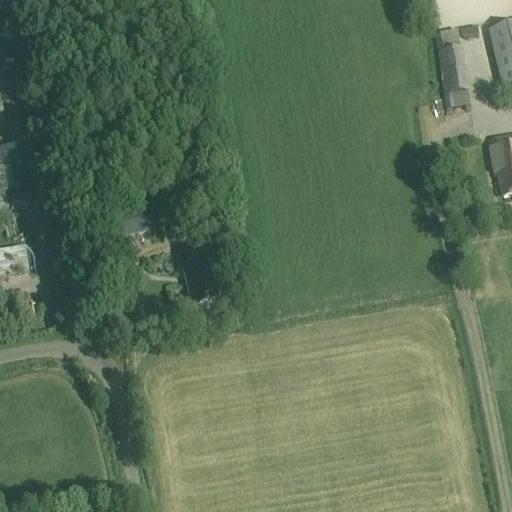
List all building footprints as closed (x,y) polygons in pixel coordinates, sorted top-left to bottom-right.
[(511,100),(511,27),(489,33),(505,102),(511,100)] [(458,34),(441,36),(444,53),(461,51),(458,34)] [(511,141),(490,145),(495,177),(498,177),(501,199),(511,197),(511,141)] [(0,192),(23,189),(20,166),(0,168),(0,192)] [(108,211),(116,242),(154,233),(147,202),(108,211)] [(89,244),(101,242),(98,228),(86,230),(89,244)] [(0,249),(0,279),(30,278),(28,248),(0,249)] [(180,259),(190,301),(193,300),(195,309),(217,303),(215,295),(218,294),(207,252),(180,259)]
